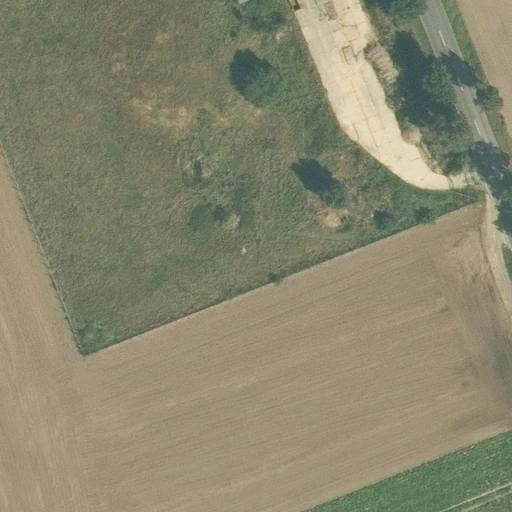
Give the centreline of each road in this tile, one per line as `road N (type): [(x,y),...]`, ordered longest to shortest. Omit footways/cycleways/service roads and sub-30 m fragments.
road 1 (tertiary): [(511,224),(425,0)]
road 2 (track): [(321,0),(380,139),(429,182)]
